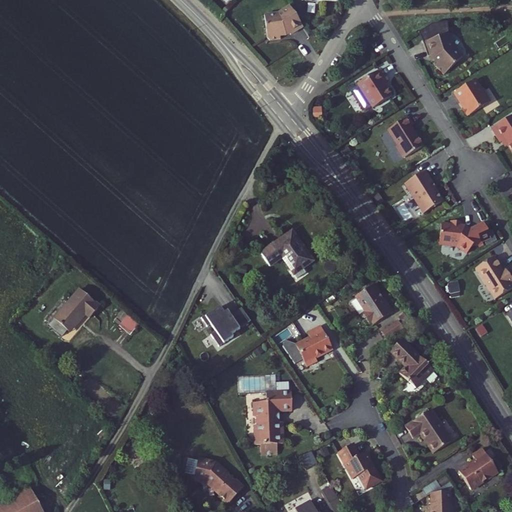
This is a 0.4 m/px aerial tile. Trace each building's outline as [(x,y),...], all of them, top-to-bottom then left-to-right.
[(303,28),(289,7),(277,14),(264,16),(267,39),(270,41),(281,40),(280,37),(286,36),(290,34),(291,36),(303,28)] [(453,32),(428,40),(433,54),(436,53),(438,57),(442,61),(440,63),(441,64),(449,73),(467,55),(458,45),(453,32)] [(387,82),(380,71),(357,85),(373,110),(392,98),(383,85),(387,82)] [(463,108),(467,114),(469,113),(470,115),(488,103),(474,81),(455,93),(465,107),(463,108)] [(321,107),(313,107),(313,118),(322,118),(321,107)] [(511,151),(511,116),(492,129),(501,143),(502,143),(505,141),(508,146),(511,151)] [(388,131),(398,147),(397,150),(403,158),(405,159),(423,148),(417,138),(416,138),(413,133),(414,133),(410,127),(413,126),(408,119),(388,131)] [(346,146),(341,150),(347,157),(352,154),(346,146)] [(405,185),(424,215),(444,202),(433,185),(434,184),(426,172),(405,185)] [(383,201),(377,193),(372,198),(378,206),(383,201)] [(311,253),(289,222),(258,243),(267,254),(276,248),(291,268),(311,253)] [(445,256),(460,253),(471,259),(476,250),(480,248),(481,249),(485,246),(484,245),(492,240),(484,227),(470,236),(464,232),(460,233),(459,229),(448,230),(449,234),(440,235),(442,253),(445,256)] [(475,270),(489,291),(491,290),(498,300),(511,290),(511,286),(511,285),(511,284),(511,276),(511,275),(509,276),(506,278),(494,258),(475,270)] [(387,310),(381,302),(379,303),(373,295),(375,293),(366,281),(347,296),(356,307),(356,310),(369,324),(387,310)] [(457,282),(448,284),(452,298),(460,297),(457,282)] [(58,334),(81,310),(86,315),(97,304),(76,284),(42,320),(58,334)] [(489,291),(495,301),(498,300),(491,290),(489,291)] [(124,329),(134,319),(123,310),(114,320),(124,329)] [(225,323),(220,317),(213,322),(212,321),(202,329),(208,337),(211,335),(216,342),(212,345),(220,357),(234,347),(232,345),(251,330),(242,318),(231,325),(228,321),(225,323)] [(382,332),(387,340),(403,329),(397,321),(382,332)] [(312,356),(328,346),(315,323),(301,330),(303,333),(289,342),(278,338),(276,344),(288,361),(297,356),(302,365),(314,359),(312,356)] [(482,325),(475,329),(481,338),(487,334),(482,325)] [(428,367),(395,337),(383,350),(399,365),(393,371),(410,386),(428,367)] [(281,449),(279,427),(275,427),(274,416),(293,415),(292,396),(260,398),(261,407),(247,408),(248,423),(251,423),(252,428),(250,428),(251,450),(256,450),(257,461),(276,460),(275,449),(281,449)] [(451,437),(428,405),(402,423),(410,436),(417,431),(431,451),(451,437)] [(379,478),(371,464),(370,464),(361,451),(356,454),(348,442),(333,452),(349,480),(356,477),(363,488),(379,478)] [(467,489),(494,472),(479,447),(467,454),(471,458),(454,469),(467,489)] [(242,489),(216,463),(180,455),(177,471),(205,478),(204,480),(228,504),(242,489)] [(318,470),(309,455),(295,461),(305,477),(318,470)] [(0,511),(46,511),(33,487),(0,502),(0,511)] [(443,511),(443,500),(442,499),(442,490),(423,489),(423,511),(443,511)] [(341,511),(329,490),(321,495),(331,511),(341,511)] [(318,511),(310,498),(303,502),(306,507),(297,511),(318,511)]
